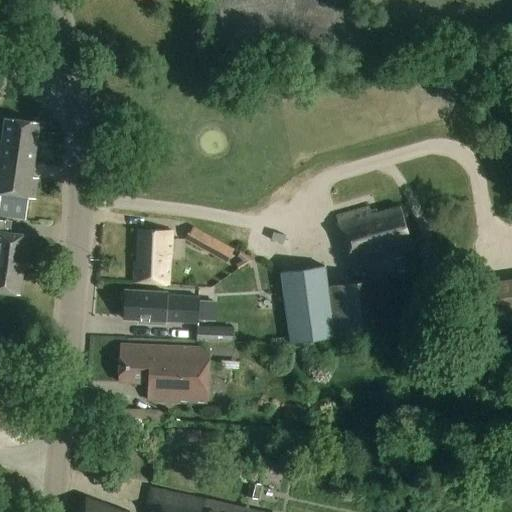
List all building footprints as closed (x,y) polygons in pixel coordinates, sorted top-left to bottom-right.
[(34,199),(37,178),(31,177),(38,123),(5,119),(2,142),(0,143),(0,194),(0,196),(0,215),(26,219),(28,198),(34,199)] [(411,247),(400,207),(371,215),(369,207),(336,217),(349,264),(411,247)] [(0,268),(22,271),(27,235),(2,232),(3,220),(0,219),(0,268)] [(186,240),(206,252),(213,239),(193,228),(186,240)] [(171,231),(139,230),(138,263),(135,263),(135,282),(168,286),(169,256),(170,256),(171,231)] [(394,260),(397,273),(408,270),(404,257),(394,260)] [(334,338),(334,336),(395,327),(386,276),(327,285),(325,266),(281,272),(291,344),(334,338)] [(0,292),(20,295),(22,271),(0,268),(0,292)] [(488,332),(511,329),(511,278),(481,282),(488,332)] [(167,293),(126,291),(124,319),(138,320),(138,323),(165,325),(166,321),(197,323),(199,298),(167,296),(167,293)] [(231,343),(232,328),(197,327),(196,341),(231,343)] [(484,350),(483,339),(463,340),(464,352),(484,350)] [(210,349),(120,345),(119,382),(148,383),(147,400),(207,403),(210,349)] [(248,498),(257,500),(261,485),(251,483),(248,498)] [(252,511),(151,489),(145,511),(252,511)] [(122,511),(87,498),(81,511),(122,511)]
